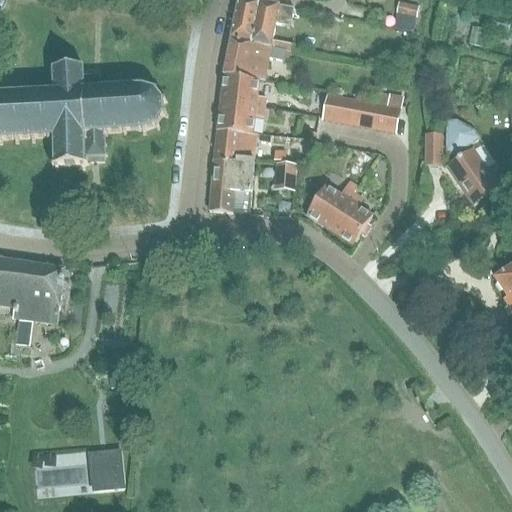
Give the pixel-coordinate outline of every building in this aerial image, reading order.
[(292,28),(295,10),(242,0),(239,0),(232,41),(277,50),(288,52),(290,45),(274,41),(277,25),(292,28)] [(400,4),(397,16),(407,18),(410,7),(400,4)] [(276,53),(277,50),(232,41),(225,76),(260,81),(266,82),(272,52),(276,53)] [(103,92),(88,93),(88,89),(85,89),(85,85),(101,84),(101,73),(84,74),(84,69),(54,71),(55,95),(51,95),(50,90),(47,90),(47,95),(35,95),(34,91),(31,91),(31,95),(19,96),(19,92),(15,92),(15,96),(3,97),(3,92),(0,92),(0,146),(3,146),(3,141),(16,141),(16,145),(19,145),(19,141),(32,140),(32,145),(36,145),(35,140),(48,140),(48,144),(51,144),(51,139),(55,139),(55,152),(52,152),(52,155),(55,155),(56,166),(52,166),(52,169),(56,169),(57,169),(57,173),(60,173),(59,169),(83,168),(83,172),(86,171),(85,168),(86,168),(86,167),(90,167),(90,165),(105,164),(105,160),(106,160),(106,159),(106,158),(108,158),(107,156),(106,156),(105,148),(107,147),(107,145),(105,145),(105,139),(108,139),(108,135),(124,134),(124,138),(127,138),(127,134),(143,133),(143,137),(147,137),(146,133),(155,129),(158,132),(161,130),(158,127),(163,118),(168,120),(168,117),(164,115),(164,105),(168,104),(167,101),(163,103),(156,95),(159,91),(156,90),(154,93),(144,90),(144,86),(141,86),(141,90),(125,91),(125,87),(122,87),(122,91),(106,92),(106,88),(103,88),(103,92)] [(258,99),(260,81),(225,76),(221,106),(265,111),(267,100),(258,99)] [(336,125),(341,100),(328,98),(324,123),(336,125)] [(391,99),(388,110),(383,134),(396,137),(403,101),(391,99)] [(348,127),(353,103),(341,100),(336,125),(348,127)] [(360,130),(365,105),(353,103),(348,127),(360,130)] [(372,132),(377,107),(365,105),(360,130),(372,132)] [(264,121),(265,111),(221,106),(218,133),(254,137),(254,136),(256,120),(264,121)] [(383,134),(388,110),(377,107),(372,132),(383,134)] [(476,131),(459,122),(450,122),(449,131),(449,152),(456,156),(473,144),(481,139),(476,131)] [(258,137),(254,136),(254,137),(218,133),(214,163),(237,165),(237,160),(256,162),(258,137)] [(443,137),(427,137),(426,169),(442,169),(443,137)] [(447,169),(474,209),(501,191),(474,151),(447,169)] [(286,155),(274,155),(274,163),(286,163),(286,155)] [(265,162),(256,162),(237,160),(237,165),(214,163),(210,214),(251,217),(253,180),(259,181),(260,168),(265,168),(265,162)] [(295,193),(297,168),(277,167),(275,192),(295,193)] [(341,198),(327,188),(307,218),(354,249),(374,219),(359,209),(364,202),(346,190),(341,198)] [(0,262),(0,296),(18,300),(15,321),(22,321),(33,323),(60,327),(67,272),(0,262)] [(511,270),(496,281),(509,301),(505,303),(511,313),(511,270)] [(82,450),(31,451),(32,480),(83,479),(82,450)] [(97,459),(100,490),(113,489),(122,488),(119,456),(109,457),(109,458),(97,459)]
